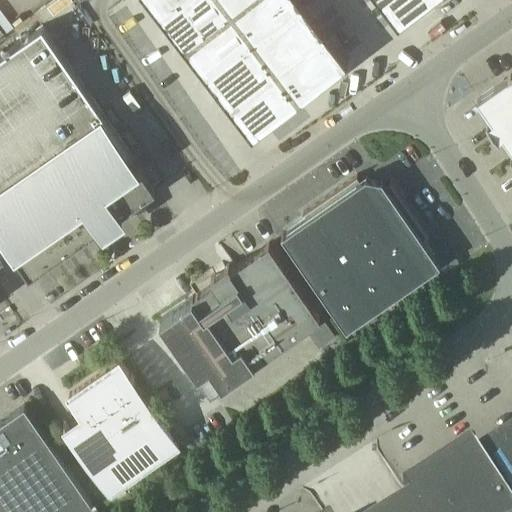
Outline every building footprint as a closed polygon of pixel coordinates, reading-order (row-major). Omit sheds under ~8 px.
[(302,0),(151,0),(252,131),(347,58),(302,0)] [(383,0),(398,19),(423,0),(383,0)] [(141,168),(103,112),(42,25),(0,54),(0,230),(17,254),(31,274),(100,227),(104,234),(128,218),(123,211),(155,188),(141,168)] [(511,73),(477,98),(491,118),(486,122),(498,140),(504,136),(511,148),(511,155),(510,157),(511,159),(511,73)] [(306,216),(283,232),(348,326),(348,327),(441,262),(423,236),(428,233),(392,181),(387,184),(383,178),(367,175),(357,182),(356,181),(353,177),(357,175),(356,174),(353,176),(332,190),(307,208),(301,212),(302,213),(303,212),(306,216)] [(213,276),(216,280),(213,281),(214,282),(199,292),(198,292),(196,294),(197,295),(194,297),(193,295),(160,318),(211,391),(247,367),(249,365),(264,354),(264,355),(267,353),(282,342),(285,341),(285,340),(300,330),(303,328),(302,328),(317,318),(318,318),(320,316),(318,314),(308,299),(308,298),(306,296),(295,281),(296,281),(294,278),(283,263),(282,260),(281,261),(271,245),(269,243),(267,244),(267,245),(252,255),(251,255),(249,257),(234,268),(234,267),(231,269),(228,265),(230,264),(229,263),(211,275),(212,276),(213,276)] [(76,440),(65,424),(63,425),(110,493),(183,443),(146,392),(140,396),(129,380),(135,376),(120,355),(66,392),(92,429),(76,440)] [(0,511),(76,511),(91,502),(23,403),(0,419),(0,511)] [(511,511),(511,430),(476,454),(472,447),(404,491),(411,502),(417,511),(511,511)]
